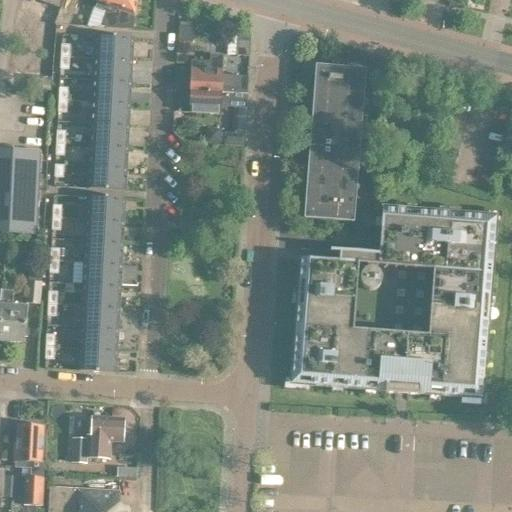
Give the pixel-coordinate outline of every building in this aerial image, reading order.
[(27,0),(54,10),(57,0),(27,0)] [(61,0),(52,26),(67,27),(79,28),(79,23),(69,22),(77,0),(61,0)] [(97,0),(94,10),(103,14),(98,29),(105,29),(132,31),(133,1),(135,1),(134,0),(97,0)] [(180,44),(191,44),(192,28),(181,27),(180,44)] [(92,60),(130,62),(131,39),(93,37),(92,60)] [(235,58),(247,58),(248,41),(236,37),(235,58)] [(209,38),(209,55),(227,55),(227,39),(209,38)] [(59,46),(59,58),(67,58),(68,46),(59,46)] [(190,63),(189,90),(245,93),(246,78),(220,76),(221,58),(209,57),(208,64),(190,63)] [(58,70),(67,71),(67,58),(59,58),(58,70)] [(92,60),(91,81),(129,83),(130,62),(92,60)] [(314,69),(302,221),(352,225),(363,72),(314,69)] [(26,78),(25,90),(49,92),(50,80),(26,78)] [(128,105),(129,83),(91,81),(90,103),(128,105)] [(66,89),(57,89),(56,101),(65,102),(66,89)] [(243,131),(245,93),(189,90),(187,115),(218,117),(218,109),(233,109),(232,130),(243,131)] [(56,101),(56,114),(65,114),(65,102),(56,101)] [(127,126),(128,105),(90,103),(89,124),(127,126)] [(88,146),(126,148),(127,126),(89,124),(88,146)] [(54,144),(63,145),(64,132),(55,132),(54,144)] [(242,148),(243,135),(223,134),(222,147),(242,148)] [(54,157),(62,157),(63,145),(54,144),(54,157)] [(126,148),(88,146),(87,168),(125,170),(126,148)] [(0,235),(35,236),(38,154),(15,154),(15,150),(2,149),(2,153),(0,153),(0,235)] [(61,179),(62,166),(53,166),(52,178),(61,179)] [(87,168),(85,190),(123,192),(125,170),(87,168)] [(85,198),(84,221),(122,223),(123,200),(85,198)] [(50,219),(59,219),(60,207),(51,206),(50,219)] [(479,400),(493,220),(380,211),(378,243),(329,239),(329,242),(378,245),(377,257),(300,251),(300,254),(338,257),(337,265),(299,262),(289,386),(384,393),(384,395),(418,398),(418,395),(479,400)] [(50,219),(50,231),(58,232),(59,219),(50,219)] [(121,244),(122,223),(84,221),(83,242),(121,244)] [(82,264),(120,266),(121,244),(83,242),(82,264)] [(58,250),(49,250),(48,262),(57,262),(58,250)] [(48,262),(48,274),(56,275),(57,262),(48,262)] [(120,266),(82,264),(80,285),(118,287),(120,266)] [(39,284),(40,271),(27,270),(26,283),(24,283),(23,305),(39,306),(40,284),(39,284)] [(118,287),(80,285),(79,307),(117,309),(118,287)] [(1,292),(0,298),(0,342),(22,344),(25,309),(10,308),(11,293),(1,292)] [(47,293),(46,305),(55,306),(55,293),(47,293)] [(54,318),(55,306),(46,305),(45,318),(54,318)] [(79,307),(78,328),(116,330),(117,309),(79,307)] [(115,352),(116,330),(78,328),(77,350),(115,352)] [(44,336),(44,348),(52,349),(53,336),(44,336)] [(44,348),(43,360),(52,361),(52,349),(44,348)] [(76,372),(114,374),(115,352),(77,350),(76,372)] [(70,465),(85,466),(85,457),(103,458),(103,444),(122,445),(123,422),(91,420),(89,442),(86,442),(86,443),(84,443),(85,441),(71,440),(70,465)] [(14,445),(12,445),(10,463),(13,463),(13,469),(29,470),(28,479),(24,479),(22,508),(39,509),(41,480),(42,464),(40,463),(42,430),(15,428),(14,445)] [(2,480),(1,499),(15,500),(15,480),(2,480)] [(130,511),(118,510),(119,494),(50,490),(48,511),(130,511)]
